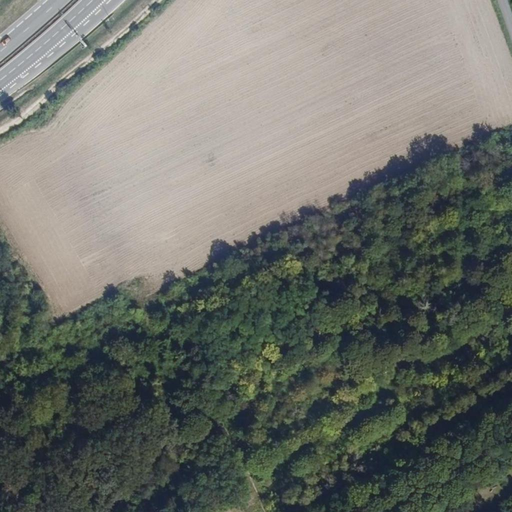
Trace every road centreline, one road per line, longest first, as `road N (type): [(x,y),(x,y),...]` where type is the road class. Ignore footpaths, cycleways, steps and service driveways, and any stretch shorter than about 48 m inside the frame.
road 1 (track): [(511,290),(211,420),(112,227),(33,109)]
road 2 (track): [(33,109),(155,0)]
road 3 (track): [(128,268),(0,347)]
road 4 (secondary): [(10,72),(107,0)]
